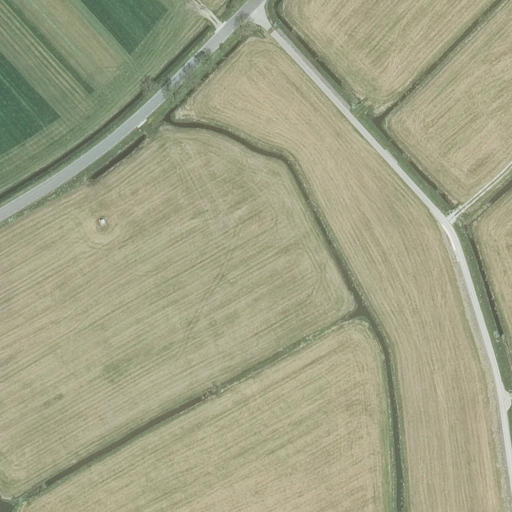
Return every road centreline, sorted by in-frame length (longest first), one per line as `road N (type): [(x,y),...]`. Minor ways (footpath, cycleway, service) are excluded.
road 1 (unclassified): [(511,476),(492,358),(449,229),(251,6)]
road 2 (tertiary): [(0,214),(119,134),(251,6)]
